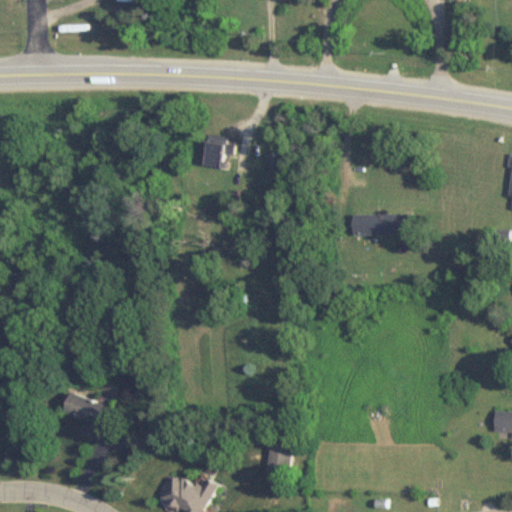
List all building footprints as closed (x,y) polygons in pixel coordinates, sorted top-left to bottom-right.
[(209,168),(229,169),(230,137),(212,137),(212,149),(210,148),(209,168)] [(271,170),(287,170),(288,154),(271,154),(271,170)] [(414,215),(358,215),(358,236),(414,236),(414,215)] [(511,250),(511,231),(502,231),(502,250),(511,250)] [(104,440),(115,406),(76,394),(69,414),(90,421),(85,434),(104,440)] [(298,445),(275,442),(271,472),(294,475),(298,445)] [(205,486),(181,475),(169,501),(190,510),(188,511),(215,511),(214,511),(226,485),(209,477),(205,486)]
